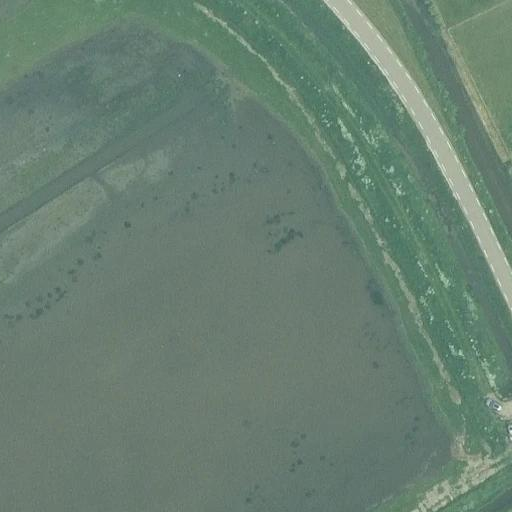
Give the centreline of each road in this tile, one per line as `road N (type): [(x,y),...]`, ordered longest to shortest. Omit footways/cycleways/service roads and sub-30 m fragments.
road 1 (unknown): [(511,406),(489,397),(364,145),(310,67),(240,0)]
road 2 (unclassified): [(511,293),(432,131),(336,0)]
